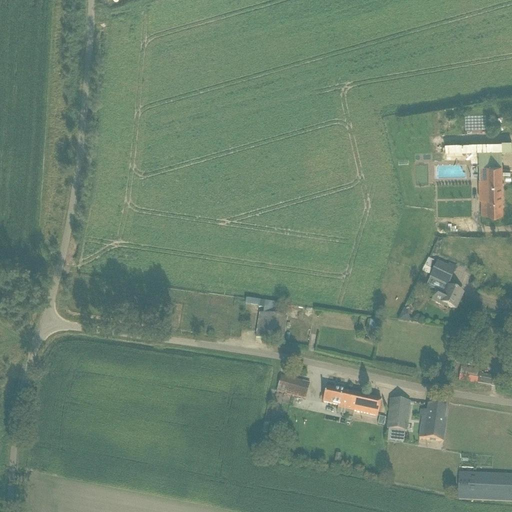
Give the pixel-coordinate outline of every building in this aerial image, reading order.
[(416,155),(414,155),(414,172),(416,177),(430,177),(429,155),(446,154),(446,187),(453,186),(453,180),(479,180),(480,200),(481,200),(482,215),(503,215),(502,154),(511,154),(511,141),(502,141),(502,143),(447,144),(446,142),(416,142),(416,155)] [(430,277),(448,285),(455,270),(437,262),(430,277)] [(443,296),(435,292),(431,299),(455,310),(462,295),(446,288),(443,296)] [(127,301),(125,315),(135,316),(137,303),(127,301)] [(281,318),(283,305),(265,302),(264,305),(258,304),(258,308),(264,309),(263,315),(260,314),(256,338),(282,343),(286,319),(281,318)] [(144,305),(142,316),(151,317),(153,306),(144,305)] [(403,310),(398,321),(409,323),(410,322),(404,309),(403,310)] [(379,334),(382,323),(369,320),(366,331),(379,334)] [(477,383),(491,385),(492,377),(479,375),(480,371),(461,368),(458,380),(477,383)] [(276,392),(305,399),(309,384),(280,376),(276,392)] [(367,415),(377,417),(381,400),(325,388),(322,403),(332,405),(348,409),(347,411),(367,415)] [(386,430),(406,432),(410,403),(390,400),(386,430)] [(442,434),(446,408),(428,405),(426,418),(422,418),(419,439),(443,442),(444,434),(442,434)] [(458,500),(511,502),(511,475),(459,474),(458,500)]
